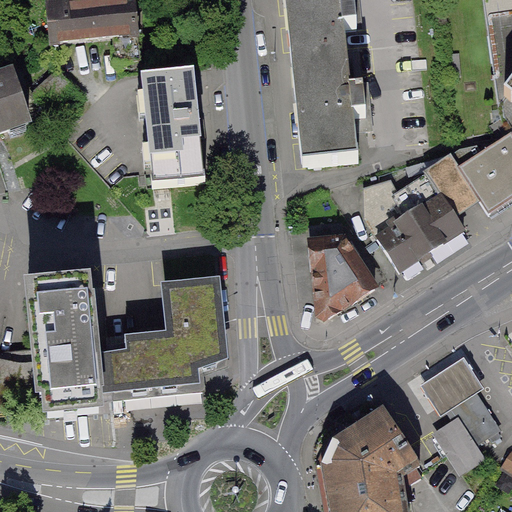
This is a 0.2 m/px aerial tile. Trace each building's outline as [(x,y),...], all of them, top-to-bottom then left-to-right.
[(289,0),(298,80),(351,75),(343,0),(289,0)] [(511,0),(444,0),(458,139),(486,136),(492,131),(490,128),(501,120),(511,136),(511,135),(511,0)] [(138,1),(47,10),(52,57),(143,48),(138,1)] [(0,144),(33,133),(13,74),(0,78),(0,144)] [(298,80),(308,172),(361,166),(351,75),(298,80)] [(144,88),(155,189),(203,183),(192,83),(144,88)] [(459,171),(494,221),(511,208),(511,135),(511,136),(459,171)] [(366,222),(401,281),(469,241),(429,176),(399,196),(393,185),(366,192),(366,222)] [(346,243),(309,246),(318,322),(325,328),(382,294),(346,243)] [(168,346),(109,351),(114,405),(202,397),(200,376),(227,373),(218,283),(162,288),(168,346)] [(92,286),(31,291),(37,352),(0,347),(0,411),(43,416),(104,410),(92,286)] [(464,364),(418,393),(437,423),(453,414),(477,452),(502,436),(479,398),(484,395),(464,364)] [(318,476),(324,511),(403,511),(401,490),(425,472),(389,412),(327,452),(318,476)] [(511,456),(501,472),(511,479),(511,456)]
